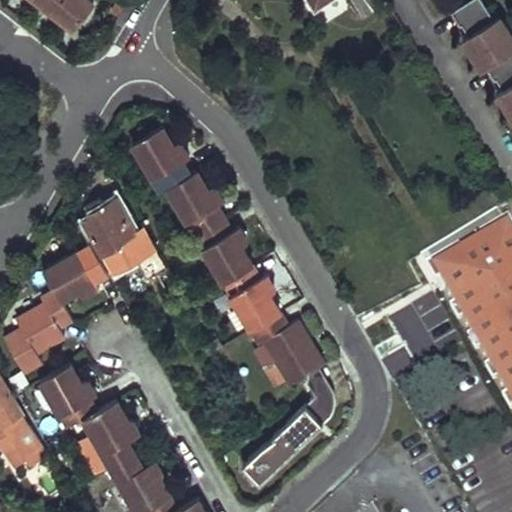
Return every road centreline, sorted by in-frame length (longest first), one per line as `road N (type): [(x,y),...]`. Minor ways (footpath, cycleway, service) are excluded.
road 1 (residential): [(130,53),(231,133),(367,366),(375,399),(370,424),(354,449),(279,511)]
road 2 (residential): [(231,511),(118,313)]
road 3 (residential): [(13,237),(97,97)]
